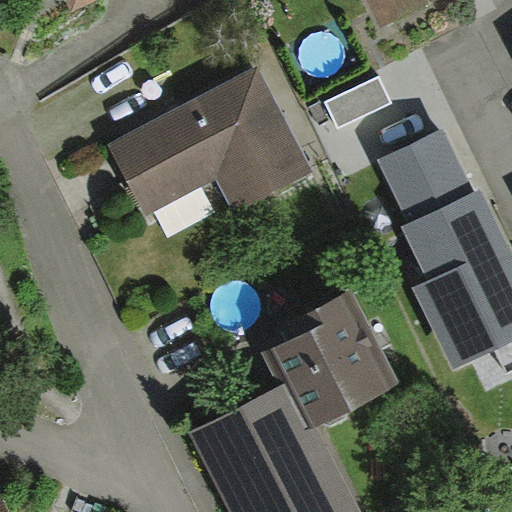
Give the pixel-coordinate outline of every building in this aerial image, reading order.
[(100,0),(65,0),(72,14),(100,0)] [(458,0),(369,0),(386,35),(458,0)] [(261,65),(111,138),(150,218),(224,182),(238,211),(315,174),(261,65)] [(395,104),(381,78),(326,103),(341,129),(395,104)] [(511,342),(511,269),(463,162),(455,165),(443,136),(391,163),(443,280),(423,290),(458,367),(511,342)] [(405,382),(359,294),(255,341),(278,388),(191,430),(233,511),(364,511),(320,426),(405,382)]
